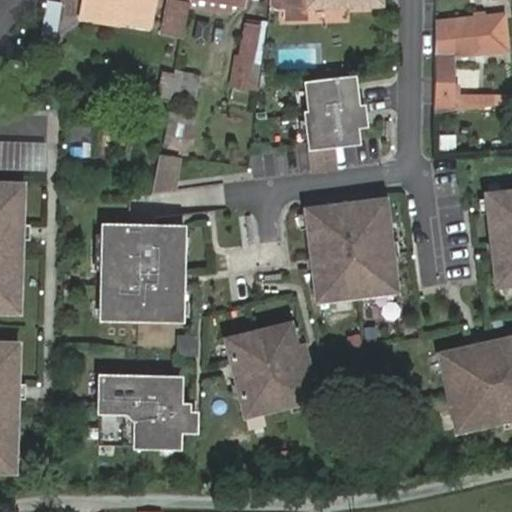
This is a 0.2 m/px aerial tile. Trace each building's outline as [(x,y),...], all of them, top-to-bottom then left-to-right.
[(63,0),(60,0),(46,0),(41,32),(57,35),(63,0)] [(87,0),(85,12),(114,17),(115,10),(116,0),(87,0)] [(116,0),(115,10),(154,17),(157,0),(116,0)] [(167,0),(160,35),(181,40),(188,8),(188,4),(168,0),(167,0)] [(205,0),(189,0),(188,8),(230,15),(232,4),(205,0)] [(270,0),(265,44),(278,47),(283,14),(303,17),(305,5),(384,5),(383,0),(270,0)] [(505,48),(501,16),(435,21),(434,110),(511,103),(511,96),(451,101),(450,53),(505,48)] [(244,22),(236,63),(252,66),(260,25),(244,22)] [(252,66),(236,63),(232,85),(259,90),(261,68),(252,66)] [(175,73),(169,103),(191,109),(199,74),(176,68),(175,73)] [(169,103),(175,73),(158,70),(153,100),(169,103)] [(352,73),(305,80),(309,110),(305,110),(311,169),(334,166),(331,141),(356,139),(354,122),(342,123),(340,107),(356,105),(352,73)] [(356,105),(340,107),(342,123),(354,122),(358,121),(356,105)] [(192,116),(168,111),(161,145),(185,151),(192,116)] [(0,141),(0,169),(44,172),(46,144),(0,141)] [(178,150),(161,146),(153,188),(175,181),(178,150)] [(253,173),(298,173),(298,149),(253,149),(253,173)] [(9,181),(0,181),(0,307),(6,308),(6,289),(16,290),(17,233),(18,203),(8,204),(9,181)] [(9,181),(8,204),(18,203),(19,182),(9,181)] [(511,188),(483,192),(493,284),(511,282),(511,188)] [(382,196),(303,206),(314,298),(394,289),(382,196)] [(142,221),(100,220),(98,313),(178,315),(180,222),(142,221)] [(6,289),(6,308),(16,308),(16,290),(6,289)] [(240,412),(305,397),(287,319),(221,335),(240,412)] [(193,333),(175,334),(176,351),(194,351),(193,333)] [(511,335),(435,352),(451,429),(511,415),(511,335)] [(5,340),(0,340),(0,466),(1,467),(2,448),(12,448),(13,391),(14,362),(4,362),(5,340)] [(5,340),(4,362),(14,362),(14,341),(5,340)] [(175,373),(97,372),(96,441),(174,441),(175,373)] [(2,448),(1,467),(11,467),(12,448),(2,448)]
